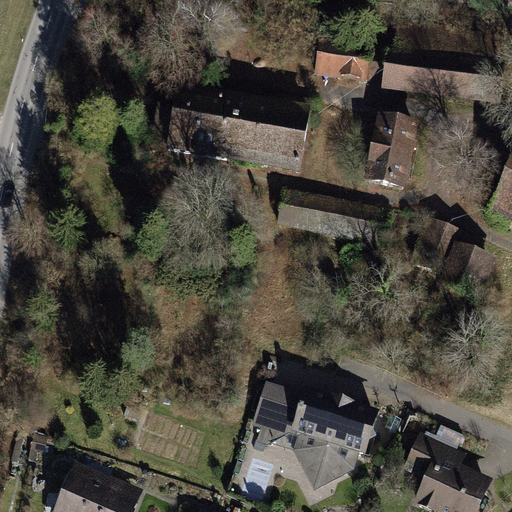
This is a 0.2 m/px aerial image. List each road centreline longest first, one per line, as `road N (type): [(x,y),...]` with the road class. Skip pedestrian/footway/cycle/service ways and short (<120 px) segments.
road 1 (track): [(337,94),(188,70),(57,140)]
road 2 (tertiary): [(0,204),(56,0)]
road 3 (residential): [(511,441),(343,365)]
